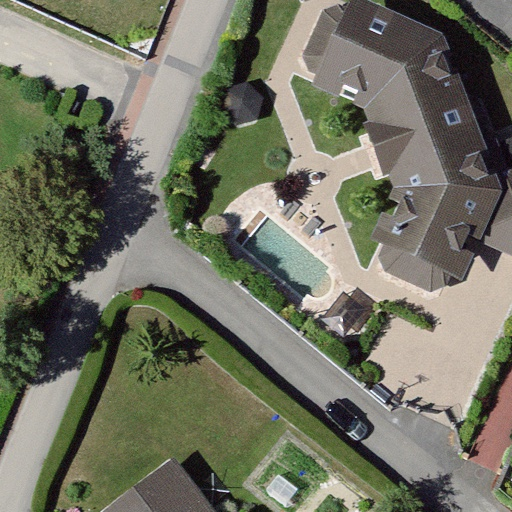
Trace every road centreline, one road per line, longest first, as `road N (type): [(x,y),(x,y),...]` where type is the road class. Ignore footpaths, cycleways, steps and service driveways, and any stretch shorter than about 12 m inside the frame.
road 1 (residential): [(112,234),(152,252),(466,511)]
road 2 (residential): [(5,511),(112,234)]
road 3 (residential): [(161,105),(0,33)]
road 4 (residential): [(112,234),(161,105)]
